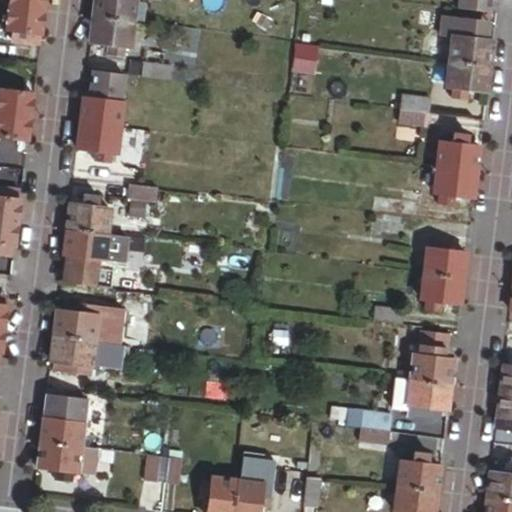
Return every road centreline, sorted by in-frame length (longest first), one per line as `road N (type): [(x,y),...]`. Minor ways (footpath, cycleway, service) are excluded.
road 1 (residential): [(69,0),(8,511)]
road 2 (residential): [(511,73),(458,511)]
